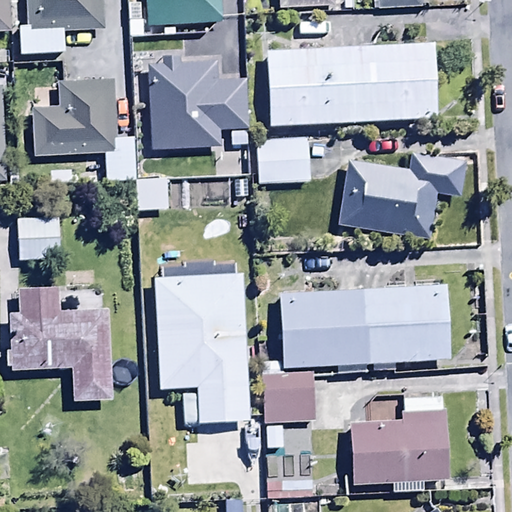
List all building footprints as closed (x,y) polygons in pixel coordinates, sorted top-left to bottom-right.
[(101,34),(99,0),(25,0),(27,32),(18,33),(19,61),(64,59),(63,35),(101,34)] [(143,0),(144,32),(219,30),(218,0),(143,0)] [(275,0),(276,12),(333,11),(332,0),(275,0)] [(374,0),(375,10),(424,8),(424,0),(374,0)] [(140,8),(126,9),(127,42),(141,42),(140,8)] [(433,50),(265,56),(268,131),(435,126),(433,50)] [(158,70),(146,71),(149,156),(217,154),(216,137),(229,137),(230,152),(245,151),(243,85),(219,86),(218,68),(179,70),(178,63),(158,63),(158,70)] [(31,111),(31,161),(103,160),(104,187),(134,186),(134,141),(113,142),(113,86),(58,87),(58,111),(31,111)] [(306,143),(253,145),(255,190),(308,189),(306,143)] [(464,167),(410,158),(406,177),(347,167),(336,230),(426,246),(434,199),(457,203),(464,167)] [(137,212),(159,212),(159,185),(137,185),(137,212)] [(56,222),(16,224),(18,269),(59,267),(56,222)] [(247,426),(239,280),(152,284),(159,397),(193,395),(195,429),(247,426)] [(444,291),(277,299),(280,377),(448,369),(444,291)] [(8,319),(9,354),(4,354),(5,373),(10,372),(10,377),(69,375),(70,407),(109,406),(105,315),(93,315),(93,294),(16,297),(17,318),(8,319)] [(310,380),(261,383),(266,455),(282,454),(280,428),(313,426),(310,380)] [(400,426),(348,429),(351,494),(390,492),(390,498),(439,496),(439,486),(446,486),(442,402),(399,404),(400,426)]
